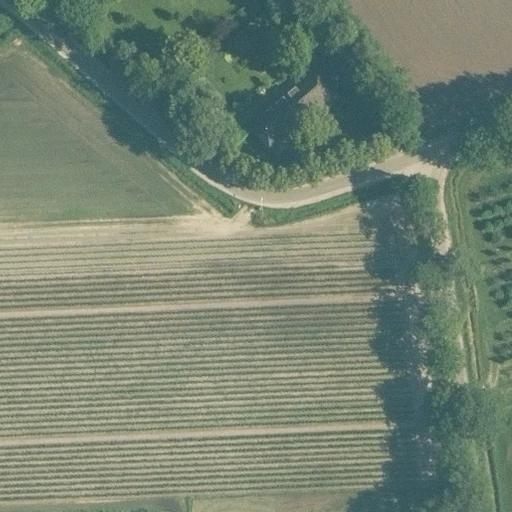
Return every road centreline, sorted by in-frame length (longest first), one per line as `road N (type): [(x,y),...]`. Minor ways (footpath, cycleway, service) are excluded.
road 1 (unclassified): [(430,157),(290,199),(260,199),(229,185),(9,0)]
road 2 (unclassified): [(474,511),(430,157)]
